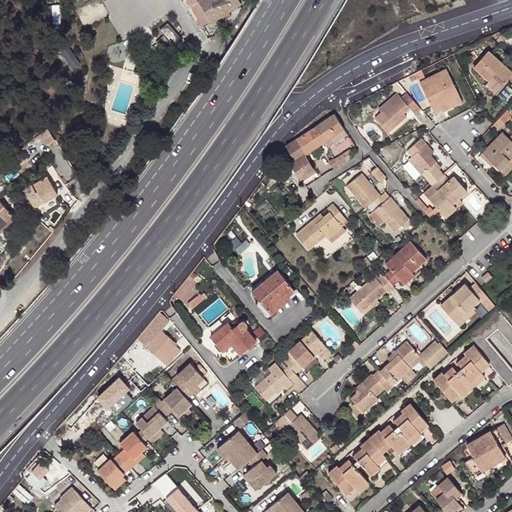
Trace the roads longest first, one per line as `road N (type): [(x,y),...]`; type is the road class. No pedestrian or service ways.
road 1 (tertiary): [(42,437),(216,227),(270,145),(325,94),(357,73),(511,15)]
road 2 (motorway): [(0,422),(213,168),(321,0)]
road 3 (motorway): [(285,0),(184,154),(0,374)]
road 4 (tertiary): [(295,104),(32,429)]
road 5 (residential): [(225,48),(207,44),(0,320)]
road 6 (residential): [(510,214),(333,379),(325,394),(334,412)]
road 7 (tertiary): [(511,4),(386,47),(295,104)]
road 8 (residential): [(511,396),(367,511)]
road 9 (residential): [(114,507),(181,457),(233,511)]
